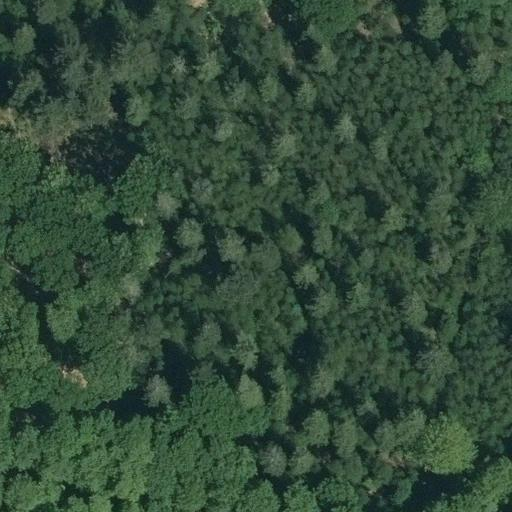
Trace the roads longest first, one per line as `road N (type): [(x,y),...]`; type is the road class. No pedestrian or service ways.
road 1 (track): [(511,69),(417,511)]
road 2 (track): [(0,431),(287,511)]
